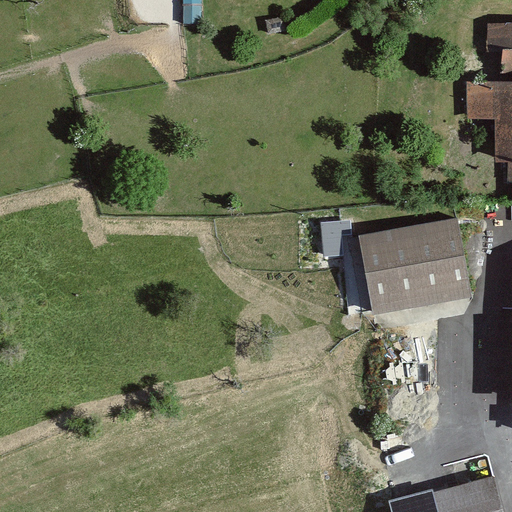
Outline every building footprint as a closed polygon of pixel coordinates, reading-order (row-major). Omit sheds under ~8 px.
[(511,25),(483,26),(483,54),(493,55),(494,77),(511,77),(511,25)] [(511,206),(511,83),(463,84),(464,122),(486,123),(490,165),(504,168),(505,207),(511,206)] [(466,295),(450,217),(350,239),(366,316),(466,295)] [(511,227),(475,229),(474,277),(507,278),(511,272),(511,227)] [(494,511),(485,479),(387,506),(388,511),(494,511)]
